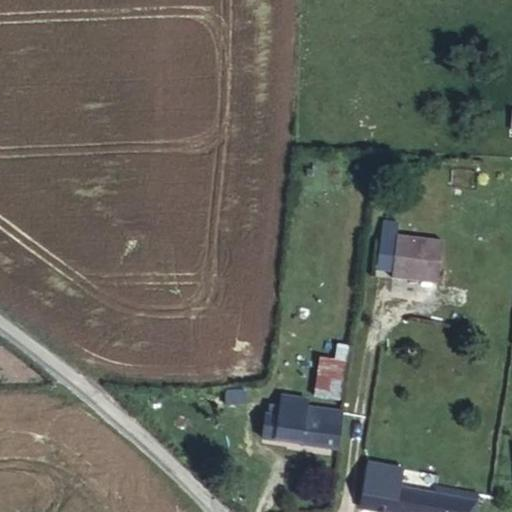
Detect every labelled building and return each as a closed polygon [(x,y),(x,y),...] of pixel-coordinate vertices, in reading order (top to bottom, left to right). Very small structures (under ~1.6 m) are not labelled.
[(376,269),(392,271),(396,235),(380,233),(376,269)] [(396,235),(392,271),(391,278),(437,283),(442,240),(396,235)] [(315,396),(337,399),(346,345),(337,344),(334,360),(320,358),(315,396)] [(337,449),(342,413),(305,408),(306,400),(281,396),(279,416),(266,414),(262,438),(337,449)] [(435,486),(433,494),(398,488),(402,470),(368,463),(360,507),(389,511),(473,511),(476,494),(435,486)]
